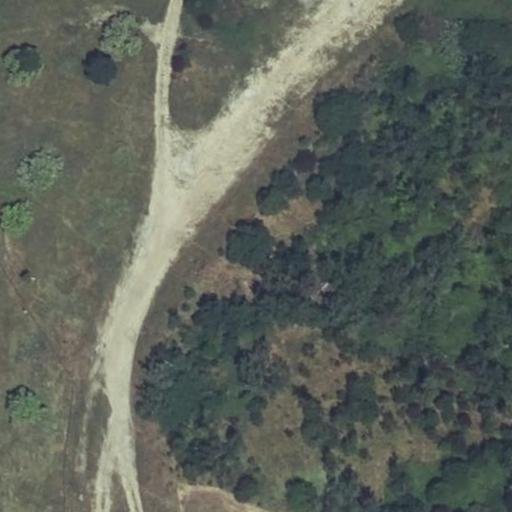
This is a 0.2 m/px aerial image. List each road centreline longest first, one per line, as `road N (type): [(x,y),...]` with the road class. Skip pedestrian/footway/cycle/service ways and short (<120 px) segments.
road 1 (track): [(142,511),(115,357),(158,226),(380,0)]
road 2 (track): [(184,0),(164,117),(158,226)]
road 3 (track): [(123,0),(173,43),(294,88)]
